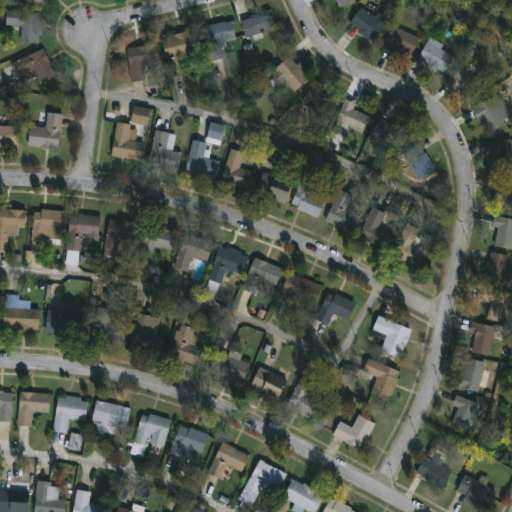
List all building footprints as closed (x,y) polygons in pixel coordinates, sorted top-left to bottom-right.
[(49,0),(46,3),(40,9),(30,0),(49,0)] [(356,0),(357,1),(339,8),(335,0),(356,0)] [(362,8),(375,18),(379,13),(390,21),(374,42),(368,38),(367,39),(359,33),(360,31),(350,24),(362,8)] [(262,33),(264,38),(254,41),(253,36),(247,37),(242,20),(252,18),(251,15),(270,10),(275,29),(262,33)] [(43,21),(42,35),(40,35),(39,45),(20,43),(21,27),(6,25),(7,11),(41,14),(40,21),(43,21)] [(225,59),(210,63),(202,29),(209,28),(209,26),(232,21),(237,40),(221,43),(225,59)] [(397,27),(420,38),(413,55),(396,48),(394,53),(384,48),(393,27),(396,28),(397,27)] [(190,31),(191,34),(197,32),(201,51),(166,60),(162,40),(173,37),(172,35),(190,31)] [(454,57),(445,74),(439,70),(437,73),(427,67),(428,64),(419,59),(430,38),(444,45),(441,50),(454,57)] [(145,81),(132,83),(127,49),(157,45),(160,64),(143,66),(145,81)] [(56,77),(40,85),(37,77),(21,84),(12,63),(44,49),(56,77)] [(290,57),(297,65),(301,62),(307,70),(305,72),(310,78),(295,91),(285,79),(274,87),(269,81),(277,72),(275,69),(290,57)] [(465,66),(485,87),(472,99),(460,86),(456,90),(448,81),(465,66)] [(337,99),(330,109),(317,100),(311,110),(300,102),(316,80),(325,86),(323,89),(337,99)] [(371,116),(363,133),(348,126),(343,136),(333,131),(338,121),(335,120),(346,97),(356,102),(354,108),(371,116)] [(493,97),(507,122),(491,131),(484,119),(479,122),(472,109),(493,97)] [(152,108),(148,127),(131,124),(135,105),(152,108)] [(64,113),(59,149),(28,145),(30,125),(37,125),(39,110),(64,113)] [(380,116),(392,123),(393,121),(407,128),(397,147),(371,132),(380,116)] [(145,142),(141,160),(111,154),(117,121),(131,124),(130,128),(144,131),(142,142),(145,142)] [(224,125),(210,123),(206,143),(221,145),(224,125)] [(18,146),(0,146),(0,125),(19,125),(18,146)] [(183,153),(179,168),(148,162),(156,129),(177,134),(173,150),(183,153)] [(511,138),(511,169),(500,172),(497,153),(491,154),(488,142),(511,138)] [(220,160),(216,179),(186,172),(193,139),(208,142),(205,157),(220,160)] [(419,142),(437,167),(420,179),(410,165),(407,167),(403,160),(407,158),(403,153),(419,142)] [(256,172),(250,190),(220,180),(231,147),(245,152),(240,167),(256,172)] [(293,181),(285,203),(256,193),(264,171),(293,181)] [(326,200),(318,219),(296,210),(298,206),(292,203),(303,175),(320,182),(314,195),(326,200)] [(511,178),(511,208),(495,208),(497,178),(511,178)] [(361,217),(354,234),(325,221),(339,189),(353,195),(346,210),(361,217)] [(0,207),(27,209),(26,228),(18,228),(17,235),(9,234),(9,241),(0,240),(0,207)] [(394,232),(386,249),(358,235),(372,207),(386,214),(381,225),(394,232)] [(64,210),(62,239),(46,237),(46,241),(31,240),(33,211),(42,212),(42,208),(64,210)] [(101,216),(99,241),(89,240),(88,244),(82,243),(78,265),(66,263),(67,250),(66,250),(70,215),(77,216),(78,213),(101,216)] [(510,218),(506,243),(490,241),(494,215),(510,218)] [(109,219),(119,221),(120,219),(141,223),(135,248),(130,247),(130,249),(119,246),(114,264),(102,262),(109,219)] [(428,251),(420,268),(391,253),(406,223),(420,230),(413,244),(428,251)] [(157,227),(177,232),(172,252),(157,247),(154,259),(139,255),(147,227),(156,229),(157,227)] [(185,234),(191,236),(191,234),(213,243),(208,260),(193,255),(188,271),(174,266),(185,234)] [(228,246),(242,251),(241,253),(248,256),(242,274),(227,269),(222,283),(220,283),(215,296),(206,293),(210,280),(208,279),(220,246),(227,248),(228,246)] [(509,254),(507,265),(510,265),(507,285),(484,282),(487,262),(489,262),(491,252),(509,254)] [(284,268),(277,286),(261,280),(255,295),(242,289),(255,256),(284,268)] [(322,285),(314,306),(284,293),(281,300),(275,297),(278,290),(281,291),(289,272),(322,285)] [(511,291),(511,302),(508,322),(488,318),(491,303),(477,300),(480,285),(511,291)] [(337,292),(357,302),(348,320),(335,313),(329,325),(316,319),(329,293),(335,296),(337,292)] [(41,309),(40,330),(33,329),(33,332),(16,331),(17,327),(4,327),(6,294),(20,295),(19,300),(31,300),(30,309),(41,309)] [(127,324),(123,345),(92,339),(98,306),(113,309),(110,321),(127,324)] [(80,313),(78,335),(46,332),(48,310),(80,313)] [(165,337),(161,354),(131,346),(139,313),(153,316),(149,332),(165,337)] [(197,316),(194,333),(199,335),(196,345),(207,348),(202,366),(172,356),(177,340),(172,339),(176,329),(179,330),(181,323),(183,324),(187,313),(197,316)] [(411,334),(400,358),(382,350),(386,339),(372,333),(379,315),(412,328),(411,334)] [(500,327),(497,339),(493,338),(489,356),(472,352),(476,334),(470,332),(473,321),(500,327)] [(250,365),(243,382),(238,380),(237,381),(209,369),(222,340),(233,345),(231,350),(242,355),(240,360),(250,365)] [(400,371),(388,401),(371,393),(378,376),(364,371),(369,358),(400,371)] [(485,362),(479,392),(459,387),(462,371),(465,372),(468,358),(485,362)] [(288,380),(278,399),(251,385),(260,366),(288,380)] [(325,403),(315,421),(295,410),(296,408),(287,404),(301,377),(313,384),(312,387),(317,389),(313,397),(325,403)] [(0,389),(4,390),(4,392),(14,392),(13,422),(0,422),(0,389)] [(50,393),(49,413),(34,412),(33,428),(18,427),(21,391),(50,393)] [(481,404),(469,431),(452,424),(459,408),(453,405),(457,394),(481,404)] [(81,397),(81,400),(89,401),(86,420),(70,417),(68,433),(53,431),(58,397),(66,398),(67,395),(81,397)] [(132,408),(127,429),(117,427),(115,434),(104,431),(106,423),(92,420),(97,399),(132,408)] [(150,413),(172,420),(164,448),(150,443),(153,434),(152,434),(143,457),(130,453),(142,414),(149,416),(150,413)] [(376,424),(365,443),(363,441),(359,448),(334,433),(341,420),(352,427),(359,414),(376,424)] [(180,426),(189,429),(190,427),(210,434),(202,453),(186,447),(182,458),(169,452),(180,426)] [(82,435),(70,433),(68,450),(79,452),(82,435)] [(250,455),(242,472),(227,465),(220,478),(208,472),(223,441),(250,455)] [(444,460),(442,465),(453,471),(443,489),(425,479),(426,478),(417,473),(426,457),(434,461),(436,456),(444,460)] [(289,473),(281,488),(277,487),(272,496),(261,490),(251,506),(239,499),(261,458),(289,473)] [(466,474),(479,481),(482,474),(490,479),(487,486),(497,491),(486,511),(464,499),(466,496),(457,491),(466,474)] [(293,479),(304,484),(305,482),(320,490),(319,492),(325,496),(316,511),(310,511),(304,509),(302,511),(297,511),(292,509),(296,502),(284,496),(293,479)] [(65,499),(63,511),(34,511),(38,480),(53,482),(52,485),(60,486),(58,498),(65,499)] [(0,511),(0,489),(30,491),(29,511),(0,511)] [(107,506),(105,511),(72,511),(77,490),(92,492),(90,503),(107,506)] [(323,511),(331,498),(337,502),(338,500),(352,508),(352,509),(357,511),(323,511)]
